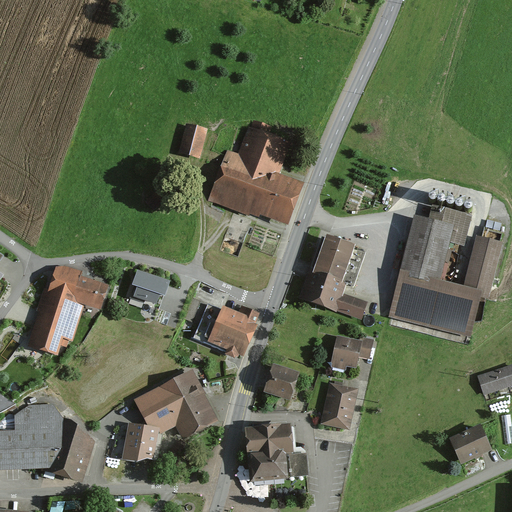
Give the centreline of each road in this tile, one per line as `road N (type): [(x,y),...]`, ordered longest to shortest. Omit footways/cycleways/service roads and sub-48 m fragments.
road 1 (tertiary): [(273,306),(320,171),(395,0)]
road 2 (residential): [(273,306),(136,257),(37,264)]
road 3 (unclassified): [(222,489),(0,496)]
road 4 (tertiary): [(222,489),(273,306)]
